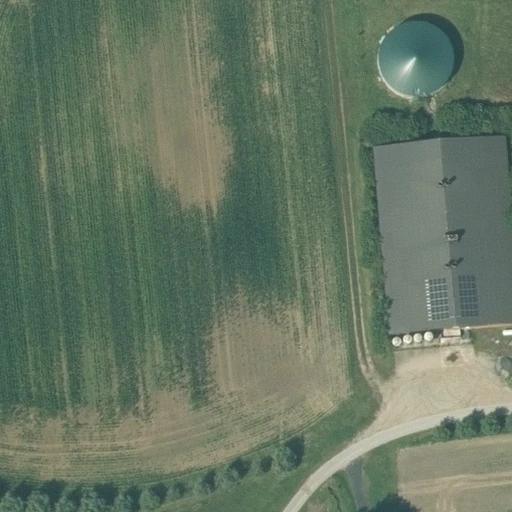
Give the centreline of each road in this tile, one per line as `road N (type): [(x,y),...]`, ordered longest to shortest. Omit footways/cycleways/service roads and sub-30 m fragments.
road 1 (track): [(390,433),(393,410),(367,367),(329,0)]
road 2 (unclassified): [(511,409),(406,426),(364,444),(307,486),(289,511)]
